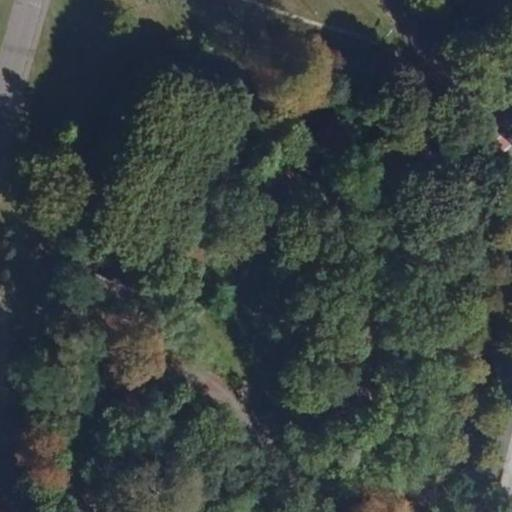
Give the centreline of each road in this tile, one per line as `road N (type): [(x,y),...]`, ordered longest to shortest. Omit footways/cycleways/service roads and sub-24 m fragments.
road 1 (residential): [(402,0),(422,15),(511,141)]
road 2 (unclassified): [(0,128),(36,0)]
